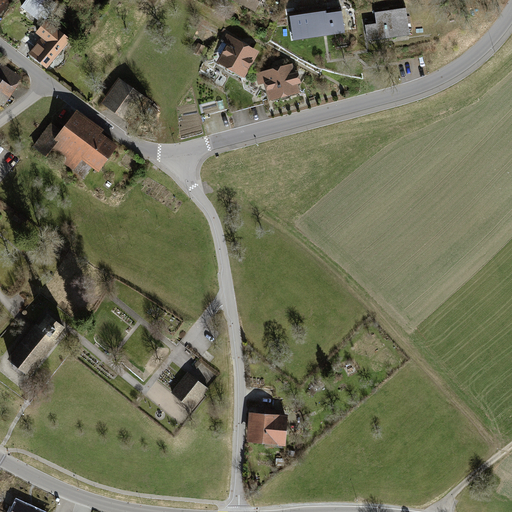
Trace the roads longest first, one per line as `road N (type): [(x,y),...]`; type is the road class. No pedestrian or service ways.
road 1 (residential): [(173,156),(442,76),(472,55),(511,7)]
road 2 (residential): [(173,156),(220,235),(241,367),(238,511)]
road 3 (residential): [(46,80),(119,135),(173,156)]
road 4 (tertiary): [(137,511),(79,498),(0,459)]
